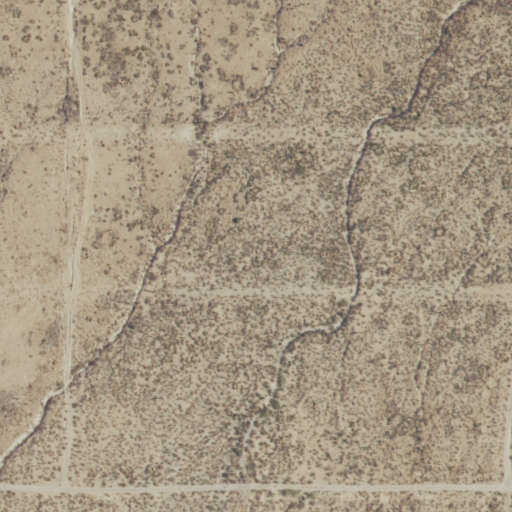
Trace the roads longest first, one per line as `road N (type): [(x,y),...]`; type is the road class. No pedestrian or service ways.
road 1 (track): [(509,511),(511,382),(70,134),(65,489)]
road 2 (track): [(511,141),(0,134)]
road 3 (track): [(511,488),(0,488)]
road 4 (track): [(71,290),(511,294)]
